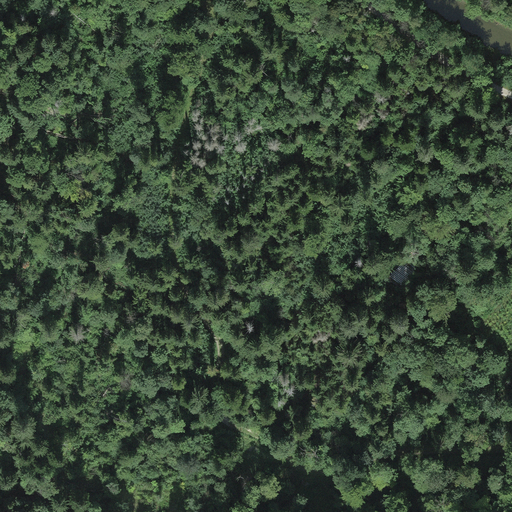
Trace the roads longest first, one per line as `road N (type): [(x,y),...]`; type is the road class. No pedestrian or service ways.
road 1 (track): [(511,448),(404,452),(313,471),(221,417),(214,399),(218,338),(172,252),(173,171),(210,39),(208,0)]
road 2 (track): [(274,447),(333,421),(374,370),(465,189),(511,129)]
road 3 (track): [(511,93),(358,0)]
